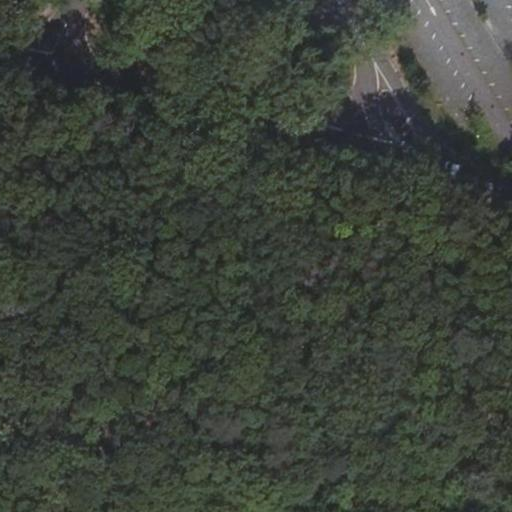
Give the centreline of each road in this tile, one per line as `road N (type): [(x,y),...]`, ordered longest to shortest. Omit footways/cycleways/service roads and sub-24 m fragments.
road 1 (track): [(0,429),(511,501)]
road 2 (residential): [(31,69),(375,160)]
road 3 (tertiary): [(444,176),(360,41)]
